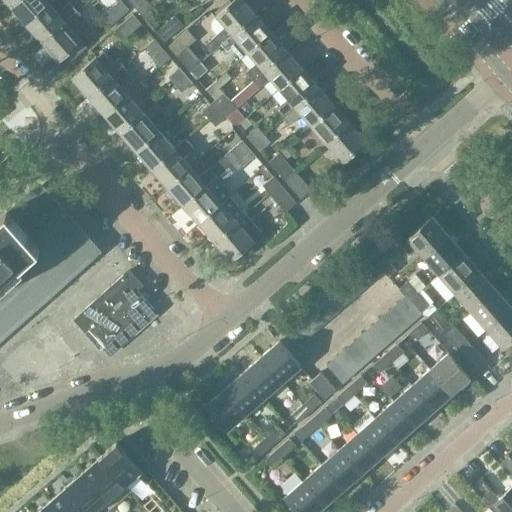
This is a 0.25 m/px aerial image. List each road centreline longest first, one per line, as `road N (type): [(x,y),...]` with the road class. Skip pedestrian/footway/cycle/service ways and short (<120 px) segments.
road 1 (residential): [(227,322),(428,145)]
road 2 (residential): [(227,322),(67,150)]
road 3 (residential): [(298,0),(428,145)]
road 4 (residential): [(233,511),(127,387)]
road 5 (residential): [(392,511),(511,405)]
road 6 (residential): [(0,427),(127,387)]
road 7 (residential): [(511,240),(428,145)]
road 8 (residential): [(127,387),(186,358),(227,322)]
